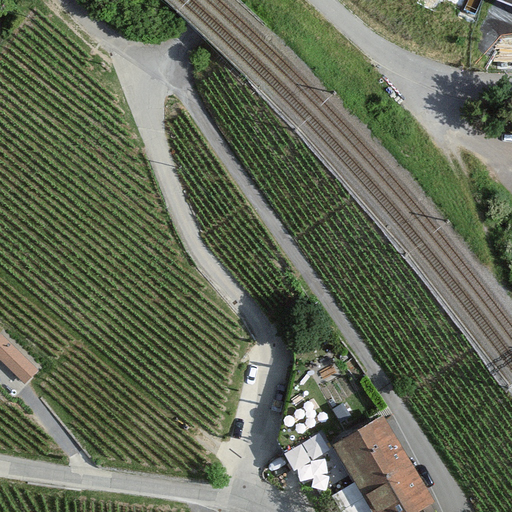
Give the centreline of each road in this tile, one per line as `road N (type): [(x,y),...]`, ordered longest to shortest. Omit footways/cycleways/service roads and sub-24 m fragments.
road 1 (track): [(459,511),(184,93),(68,0)]
road 2 (unclassified): [(237,501),(272,368),(255,319),(195,248),(143,113),(151,74),(209,0)]
road 3 (track): [(0,466),(237,501),(265,511)]
road 4 (unclassified): [(323,0),(381,49),(424,71),(511,84)]
